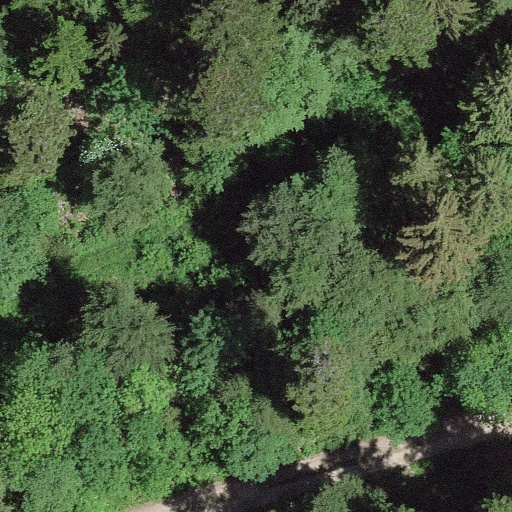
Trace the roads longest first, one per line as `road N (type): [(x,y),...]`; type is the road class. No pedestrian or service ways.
road 1 (track): [(511,53),(0,313)]
road 2 (track): [(218,511),(511,421)]
